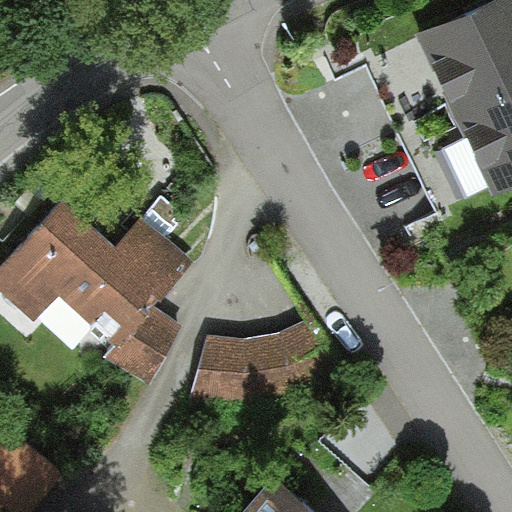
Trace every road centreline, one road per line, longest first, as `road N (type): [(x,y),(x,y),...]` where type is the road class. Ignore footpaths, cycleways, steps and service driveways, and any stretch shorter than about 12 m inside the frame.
road 1 (residential): [(506,511),(189,28)]
road 2 (residential): [(0,137),(189,28)]
